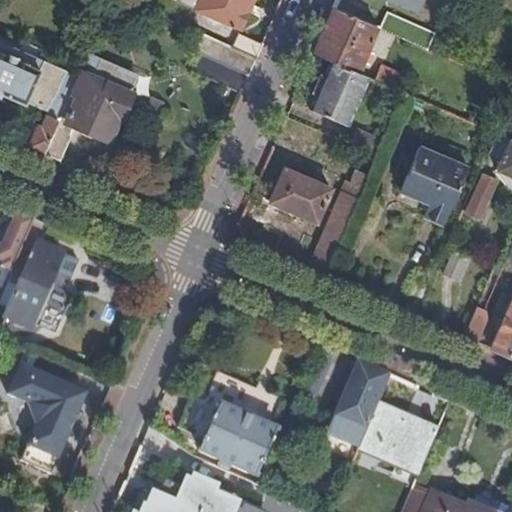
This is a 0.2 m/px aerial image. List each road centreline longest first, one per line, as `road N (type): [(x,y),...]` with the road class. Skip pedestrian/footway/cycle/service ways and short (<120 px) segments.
road 1 (residential): [(200,257),(511,391)]
road 2 (residential): [(200,257),(308,0)]
road 3 (residential): [(86,511),(200,257)]
road 4 (residential): [(0,169),(200,257)]
